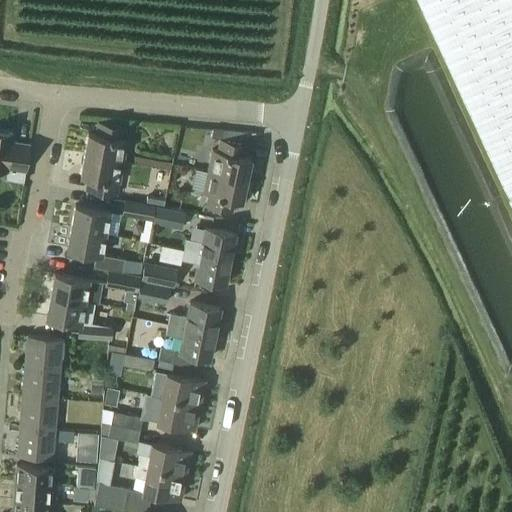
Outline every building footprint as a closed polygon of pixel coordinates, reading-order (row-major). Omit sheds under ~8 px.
[(511,0),(418,0),(511,204),(511,0)] [(88,132),(84,154),(123,161),(127,139),(123,139),(125,126),(97,121),(95,133),(88,132)] [(13,133),(0,131),(0,169),(7,171),(5,180),(23,182),(25,170),(29,144),(12,141),(13,133)] [(212,150),(207,172),(246,180),(251,158),(244,156),(247,144),(219,138),(217,151),(212,150)] [(123,161),(84,154),(80,176),(86,177),(84,189),(117,195),(119,183),(123,161)] [(203,193),(207,194),(205,206),(233,212),(235,200),(242,202),(246,180),(207,172),(203,193)] [(125,201),(122,214),(152,220),(154,206),(146,204),(125,201)] [(74,205),(70,227),(106,233),(110,211),(74,205)] [(156,206),(153,222),(181,228),(184,212),(164,208),(156,206)] [(70,227),(66,249),(95,254),(93,268),(107,270),(122,273),(125,259),(114,257),(102,254),(106,233),(70,227)] [(187,240),(185,250),(230,259),(235,234),(205,228),(202,243),(187,240)] [(230,259),(185,250),(183,259),(198,262),(195,278),(225,284),(230,259)] [(144,262),(141,278),(173,285),(176,269),(144,262)] [(107,270),(105,286),(137,292),(140,276),(122,273),(107,270)] [(54,273),(50,295),(85,302),(89,279),(54,273)] [(140,281),(137,297),(165,302),(168,287),(140,281)] [(135,303),(137,292),(125,290),(123,301),(135,303)] [(50,295),(46,318),(80,324),(81,324),(81,321),(87,322),(90,322),(94,303),(85,302),(50,295)] [(134,310),(135,303),(127,302),(126,309),(134,310)] [(170,313),(168,324),(184,327),(215,333),(220,308),(189,302),(186,316),(170,313)] [(80,324),(79,337),(110,339),(111,326),(90,322),(87,322),(81,321),(81,324),(80,324)] [(160,347),(158,360),(195,368),(197,356),(210,359),(215,333),(184,327),(168,324),(166,334),(182,338),(179,351),(174,350),(160,347)] [(27,335),(24,366),(60,368),(62,338),(27,335)] [(125,353),(123,365),(152,371),(154,359),(125,353)] [(24,366),(22,395),(57,398),(60,368),(24,366)] [(166,371),(161,396),(200,404),(205,379),(166,371)] [(104,401),(116,404),(119,388),(107,386),(104,401)] [(22,395),(19,425),(55,428),(57,398),(22,395)] [(161,396),(156,421),(195,429),(200,404),(161,396)] [(102,409),(101,421),(140,429),(142,417),(102,409)] [(140,429),(101,421),(100,436),(137,443),(140,429)] [(55,428),(19,425),(17,456),(52,459),(55,428)] [(76,460),(96,462),(98,434),(78,432),(76,460)] [(140,454),(137,465),(185,475),(190,451),(151,443),(149,456),(140,454)] [(15,477),(15,482),(50,485),(52,466),(16,463),(15,473),(13,473),(13,477),(15,477)] [(137,465),(136,465),(135,465),(133,476),(144,478),(141,491),(180,500),(185,475),(137,465)] [(78,466),(77,485),(94,486),(95,468),(78,466)] [(14,490),(13,499),(49,502),(50,485),(15,482),(14,486),(12,486),(12,490),(14,490)] [(96,494),(126,500),(127,500),(129,488),(98,482),(96,494)] [(123,511),(126,500),(96,494),(94,505),(123,511)] [(48,511),(49,502),(13,499),(12,508),(12,511),(48,511)]
